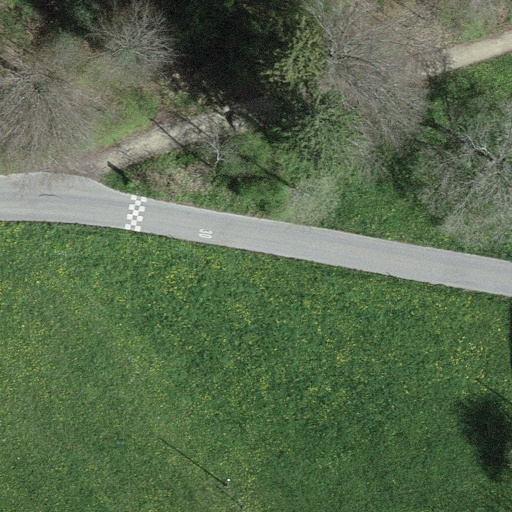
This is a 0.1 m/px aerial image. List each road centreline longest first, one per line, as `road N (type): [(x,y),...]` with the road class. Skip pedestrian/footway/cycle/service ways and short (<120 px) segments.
road 1 (track): [(511,37),(104,161),(19,200)]
road 2 (residential): [(0,200),(136,215),(511,285)]
